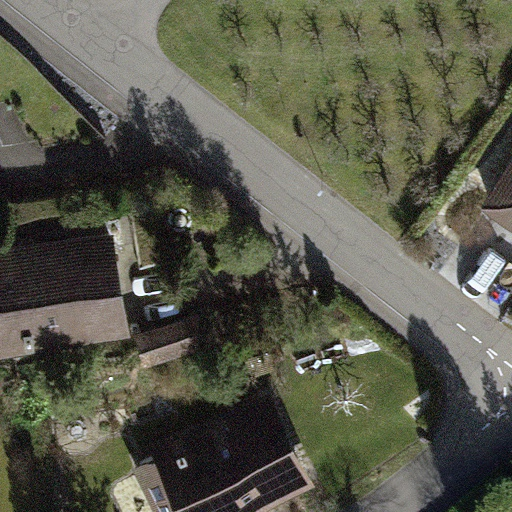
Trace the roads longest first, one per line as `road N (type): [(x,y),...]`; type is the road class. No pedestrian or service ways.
road 1 (residential): [(100,46),(506,378)]
road 2 (residential): [(373,511),(506,378)]
